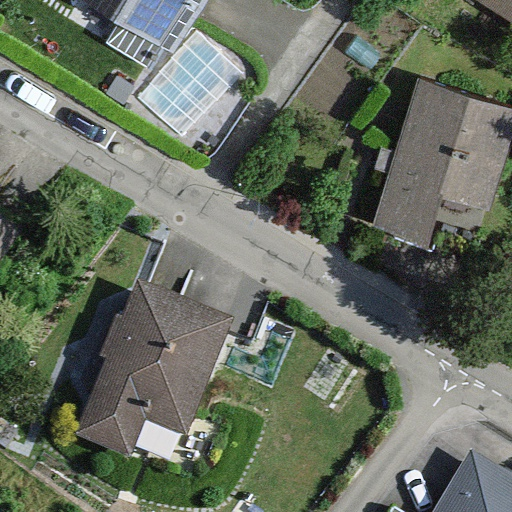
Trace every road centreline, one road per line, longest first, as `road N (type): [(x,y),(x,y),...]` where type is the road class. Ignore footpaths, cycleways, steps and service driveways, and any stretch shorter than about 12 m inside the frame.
road 1 (residential): [(0,78),(511,383)]
road 2 (unknown): [(213,181),(339,0)]
